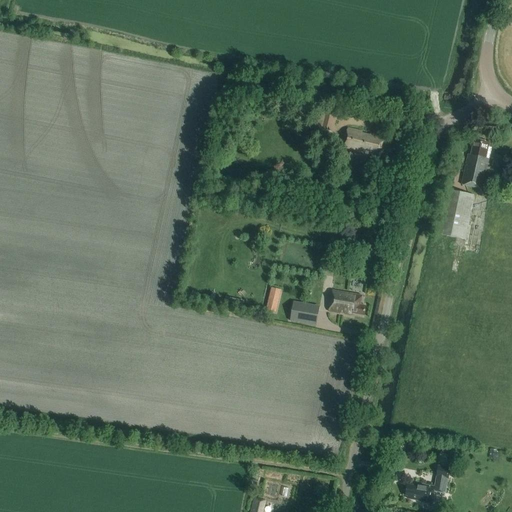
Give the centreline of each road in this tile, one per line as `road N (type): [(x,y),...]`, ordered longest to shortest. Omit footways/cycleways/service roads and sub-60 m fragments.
road 1 (unclassified): [(339,511),(425,139),(494,89)]
road 2 (track): [(348,472),(0,424)]
